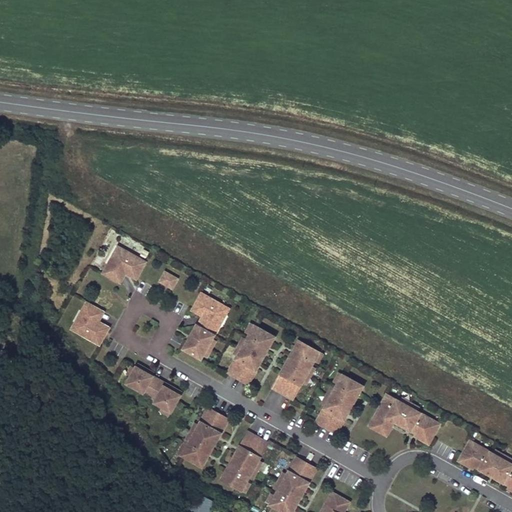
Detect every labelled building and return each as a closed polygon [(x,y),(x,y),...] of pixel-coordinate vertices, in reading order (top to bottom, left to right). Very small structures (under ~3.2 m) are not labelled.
[(106,275),(121,284),(126,274),(130,276),(136,279),(146,262),(121,248),(106,275)] [(178,277),(164,270),(158,281),(172,288),(178,277)] [(130,276),(126,274),(121,284),(124,286),(130,276)] [(226,307),(202,293),(192,311),(202,316),(205,318),(200,327),(196,326),(190,338),(192,339),(188,345),(186,344),(179,356),(198,366),(222,321),(219,319),(226,307)] [(104,314),(89,306),(74,333),(98,347),(108,329),(102,326),(98,324),(104,314)] [(107,316),(104,314),(98,324),(102,326),(107,316)] [(205,318),(202,316),(196,326),(200,327),(205,318)] [(275,337),(254,325),(228,373),(248,384),(275,337)] [(319,352),(299,340),(272,388),(292,399),(319,352)] [(148,370),(138,365),(127,384),(156,401),(155,403),(172,413),(182,393),(172,387),(170,390),(164,387),(166,384),(152,376),(147,373),(148,370)] [(363,386),(342,375),(316,422),(336,434),(363,386)] [(395,399),(387,394),(370,424),(387,433),(392,425),(388,422),(391,417),(395,419),(409,427),(410,425),(412,426),(411,428),(419,433),(418,435),(430,442),(440,424),(427,417),(425,419),(418,416),(420,412),(395,399)] [(208,407),(181,454),(202,466),(229,419),(208,407)] [(268,443),(248,431),(221,478),(241,490),(268,443)] [(482,447),(469,440),(459,458),(471,465),(472,463),(477,465),(480,467),(479,469),(488,475),(489,472),(495,476),(494,478),(503,483),(504,481),(508,483),(511,485),(511,486),(511,488),(511,468),(511,467),(511,464),(489,452),(487,454),(480,450),(482,447)] [(288,465),(294,455),(287,451),(282,462),(288,465)] [(291,511),(316,469),(296,457),(269,504),(283,511),(291,511)] [(348,503),(331,493),(319,511),(337,511),(339,509),(343,511),(348,503)] [(212,511),(213,501),(203,495),(202,508),(201,511),(212,511)]
